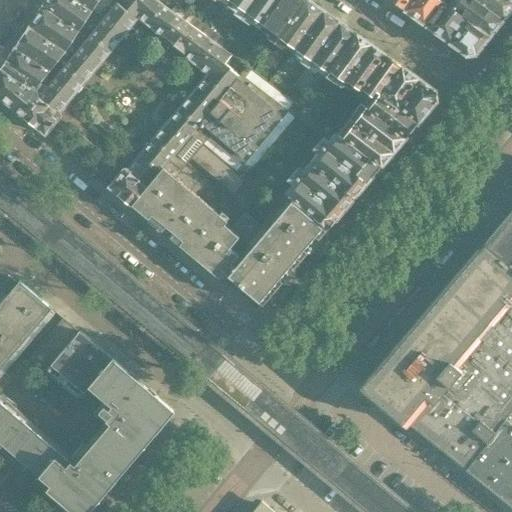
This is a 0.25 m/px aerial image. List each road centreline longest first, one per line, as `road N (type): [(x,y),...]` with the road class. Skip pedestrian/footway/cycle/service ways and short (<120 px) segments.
road 1 (residential): [(311,390),(0,131)]
road 2 (residential): [(256,459),(17,253)]
road 3 (residential): [(311,390),(511,152)]
road 4 (residential): [(473,511),(311,390)]
road 5 (residential): [(511,119),(348,0)]
